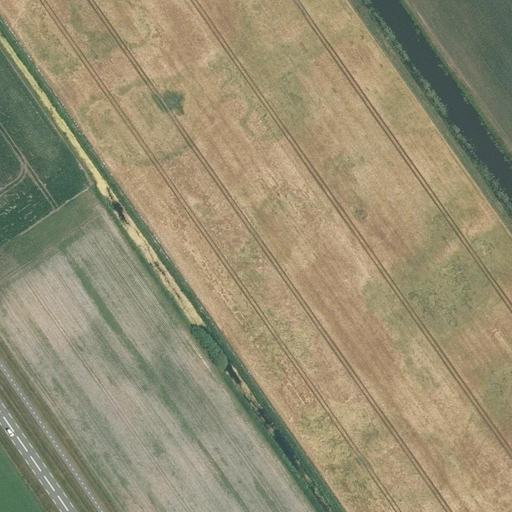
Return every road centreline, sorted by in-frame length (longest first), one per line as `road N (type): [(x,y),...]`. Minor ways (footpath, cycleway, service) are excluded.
road 1 (track): [(350,0),(511,231)]
road 2 (primary): [(68,511),(0,411)]
